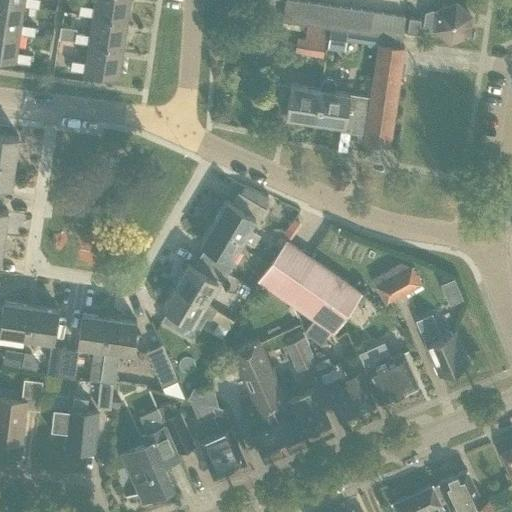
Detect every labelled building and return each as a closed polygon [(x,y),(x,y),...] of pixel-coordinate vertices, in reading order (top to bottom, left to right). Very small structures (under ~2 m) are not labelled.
[(0,0),(0,29),(20,32),(34,34),(35,25),(21,23),(24,4),(0,0)] [(93,15),(127,20),(129,0),(94,0),(94,5),(80,3),(79,12),(93,15)] [(293,22),(296,0),(285,0),(282,20),(293,22)] [(296,0),(293,22),(304,23),(307,1),(297,0),(296,0)] [(304,23),(315,25),(318,3),(307,1),(304,23)] [(325,26),(329,5),(318,3),(315,25),(325,26)] [(471,15),(456,3),(438,10),(431,9),(427,11),(425,11),(422,28),(433,30),(435,29),(450,41),(468,34),(471,15)] [(325,26),(330,27),(336,28),(339,6),(329,5),(325,26)] [(336,28),(347,30),(350,8),(339,6),(336,28)] [(347,30),(358,31),(361,9),(350,8),(347,30)] [(358,31),(369,33),(372,11),(361,9),(358,31)] [(379,34),(383,13),(372,11),(369,33),(379,34)] [(390,36),(393,14),(383,13),(379,34),(390,36)] [(393,14),(390,36),(400,37),(401,37),(404,16),(393,14)] [(89,43),(122,48),(127,20),(93,15),(90,33),(76,31),(75,40),(89,43)] [(418,33),(421,18),(409,16),(406,31),(418,33)] [(61,26),(59,38),(75,40),(76,31),(76,28),(61,26)] [(326,28),(306,26),(305,37),(297,36),(295,52),(322,56),(326,28)] [(46,27),(45,35),(52,36),(53,29),(46,27)] [(404,46),(399,45),(400,37),(390,36),(379,34),(369,33),(358,31),(347,30),(336,28),(330,27),(327,48),(345,51),(346,39),(378,44),(364,141),(389,145),(400,73),(409,74),(411,60),(402,59),(404,46)] [(17,51),(20,32),(0,29),(0,58),(15,60),(30,62),(31,53),(17,51)] [(122,48),(89,43),(86,61),(72,59),(70,68),(84,70),(84,71),(118,76),(122,48)] [(286,116),(315,120),(320,86),(291,82),(291,83),(273,81),(273,80),(271,93),(289,96),(286,116)] [(349,91),(320,86),(315,120),(344,125),(345,123),(350,123),(349,128),(362,130),(367,96),(349,93),(349,91)] [(0,158),(15,161),(19,136),(0,133),(0,158)] [(0,196),(4,197),(5,185),(11,186),(15,161),(0,158),(0,196)] [(213,220),(242,238),(253,244),(260,233),(249,226),(255,216),(259,218),(265,207),(237,191),(231,202),(226,199),(213,220)] [(230,259),(242,238),(213,220),(200,242),(205,245),(199,255),(227,272),(233,261),(230,259)] [(258,278),(286,298),(313,316),(304,329),(307,334),(319,343),(330,328),(334,331),(361,291),(286,238),(258,278)] [(221,282),(227,272),(199,255),(193,265),(188,262),(175,284),(216,308),(205,301),(217,280),(221,282)] [(386,302),(421,283),(411,266),(376,285),(386,302)] [(453,278),(442,283),(450,302),(461,297),(453,278)] [(210,318),(216,308),(175,284),(162,305),(167,308),(161,319),(189,336),(195,325),(199,327),(206,315),(210,318)] [(0,320),(0,332),(26,337),(30,304),(3,300),(0,320)] [(58,308),(30,304),(26,337),(53,341),(58,308)] [(94,355),(103,356),(109,315),(81,311),(77,344),(95,346),(94,355)] [(440,374),(467,362),(453,330),(452,331),(450,328),(440,332),(432,313),(417,320),(440,374)] [(109,315),(103,356),(100,378),(114,381),(119,350),(131,352),(136,319),(109,315)] [(313,362),(316,360),(305,335),(285,344),(296,369),(313,362)] [(262,454),(299,437),(285,408),(276,412),(273,407),(287,401),(259,339),(232,351),(262,418),(249,424),(262,454)] [(380,401),(418,384),(403,350),(391,356),(384,340),(358,352),(380,401)] [(64,345),(50,343),(45,372),(60,374),(64,345)] [(177,379),(161,343),(146,350),(162,386),(177,379)] [(64,345),(60,374),(74,376),(78,347),(64,345)] [(341,359),(324,366),(317,369),(339,419),(374,403),(359,368),(348,373),(345,367),(341,359)] [(0,439),(21,442),(25,407),(39,409),(42,380),(24,377),(21,399),(0,396),(0,439)] [(108,408),(109,385),(93,384),(93,408),(108,408)] [(303,435),(330,423),(314,388),(287,400),(303,435)] [(67,447),(93,450),(97,411),(86,410),(88,397),(72,395),(67,447)] [(178,450),(194,443),(179,411),(174,413),(169,401),(158,406),(178,450)] [(142,498),(172,484),(163,466),(180,458),(157,407),(139,415),(147,432),(141,435),(145,443),(122,453),(142,498)] [(214,476),(245,462),(230,427),(198,441),(214,476)] [(511,447),(501,453),(511,479),(511,447)] [(482,501),(466,468),(437,481),(451,511),(458,511),(470,507),(472,511),(494,511),(488,498),(482,501)] [(443,508),(432,483),(391,502),(395,511),(440,511),(440,510),(443,508)]
